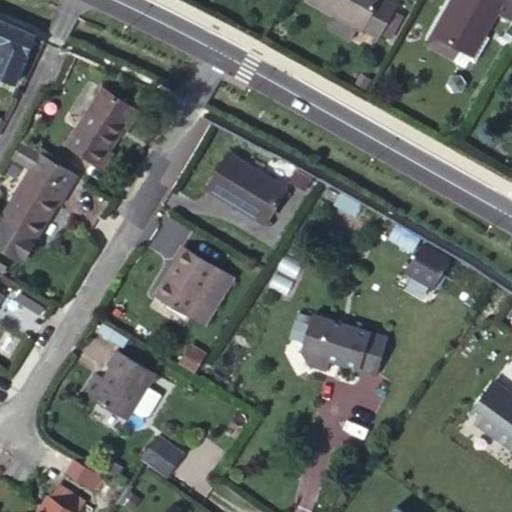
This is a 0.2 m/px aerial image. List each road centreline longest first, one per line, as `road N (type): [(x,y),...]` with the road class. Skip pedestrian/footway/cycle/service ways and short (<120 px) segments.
road 1 (residential): [(219,51),(18,425)]
road 2 (secondary): [(511,214),(219,51)]
